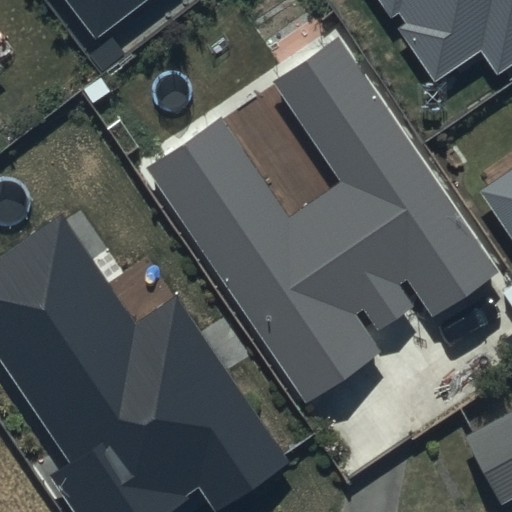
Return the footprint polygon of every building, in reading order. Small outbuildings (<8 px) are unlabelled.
[(63,0),(95,41),(148,0),(63,0)] [(511,0),(379,0),(390,16),(397,11),(407,25),(399,31),(435,84),(481,53),(498,77),(511,67),(511,0)] [(504,273),(339,33),(268,82),(336,181),(288,214),(221,116),(145,168),(306,402),(380,352),(354,314),(363,308),(379,331),(414,307),(400,286),(406,282),(433,321),(504,273)] [(511,169),(479,192),(511,241),(511,169)] [(63,213),(0,255),(0,360),(72,465),(53,478),(76,511),(158,511),(197,486),(214,511),(220,511),(291,464),(176,295),(137,322),(63,213)] [(511,410),(466,436),(503,504),(511,498),(511,410)]
